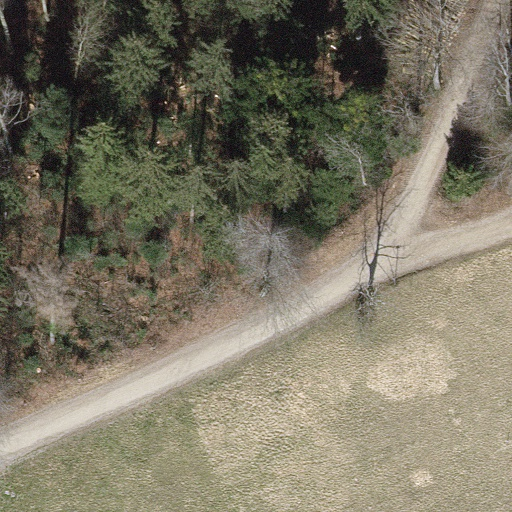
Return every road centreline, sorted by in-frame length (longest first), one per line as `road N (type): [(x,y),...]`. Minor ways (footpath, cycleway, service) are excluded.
road 1 (track): [(0,454),(511,212)]
road 2 (track): [(511,19),(414,207),(343,288)]
